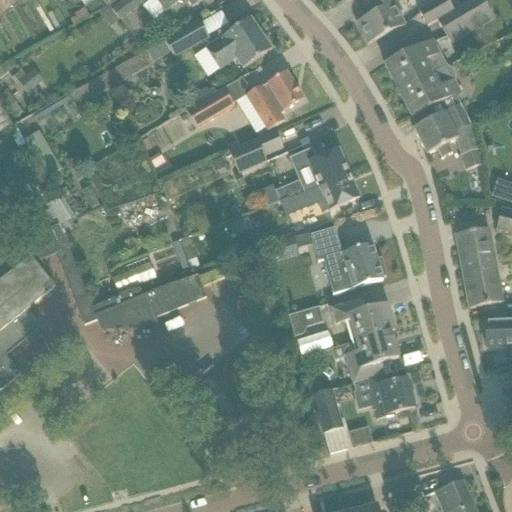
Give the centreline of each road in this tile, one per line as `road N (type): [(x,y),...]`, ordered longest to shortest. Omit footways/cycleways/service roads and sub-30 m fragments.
road 1 (residential): [(480,433),(463,399),(411,182),(333,62),(280,0)]
road 2 (residential): [(201,511),(480,433)]
